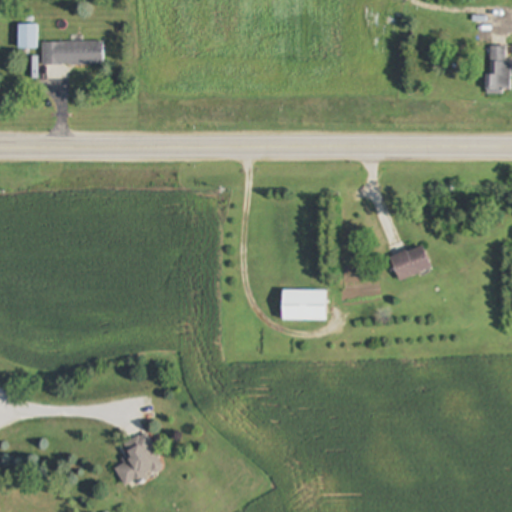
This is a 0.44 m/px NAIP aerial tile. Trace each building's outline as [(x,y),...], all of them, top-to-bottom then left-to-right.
[(38,25),(19,25),(19,49),(38,49),(38,25)] [(43,43),(43,66),(104,65),(104,42),(43,43)] [(511,94),(511,47),(489,47),(488,94),(511,94)] [(433,268),(424,246),(391,259),(401,282),(433,268)] [(327,322),(327,292),(284,292),(284,322),(327,322)] [(116,466),(126,488),(166,471),(150,434),(125,445),(131,460),(116,466)]
